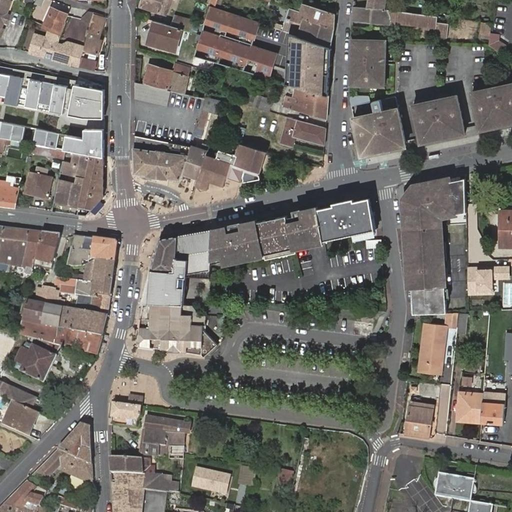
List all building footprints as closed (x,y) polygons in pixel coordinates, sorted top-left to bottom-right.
[(10,0),(0,0),(0,35),(3,28),(0,27),(10,0)] [(162,10),(165,0),(144,0),(142,8),(167,16),(169,13),(162,10)] [(172,0),(165,0),(162,10),(169,13),(172,0)] [(365,0),(364,7),(385,10),(386,0),(365,0)] [(290,33),(332,47),(336,14),(304,4),(299,12),(291,9),(285,31),(290,33)] [(47,14),(43,25),(60,32),(67,13),(51,6),(47,14)] [(278,54),(252,46),(261,23),(223,10),(212,6),(202,35),(194,58),(270,79),(278,54)] [(353,6),(351,22),(389,27),(389,22),(435,28),(436,22),(437,17),(385,10),(364,7),(353,6)] [(175,16),(183,19),(186,13),(177,10),(175,16)] [(90,30),(95,15),(89,13),(82,21),(90,30)] [(106,18),(95,15),(90,30),(84,51),(97,54),(99,55),(103,40),(100,39),(106,18)] [(183,30),(189,32),(192,22),(183,19),(175,16),(171,27),(183,30)] [(171,27),(155,22),(149,44),(177,52),(181,38),(183,30),(171,27)] [(435,28),(435,39),(446,40),(447,23),(436,22),(435,28)] [(480,36),(489,37),(491,26),(481,24),(480,36)] [(62,35),(50,29),(47,37),(47,40),(59,43),(62,35)] [(187,40),(189,32),(183,30),(181,38),(187,40)] [(332,47),(290,33),(287,83),(297,86),(329,95),(329,85),(332,47)] [(47,37),(36,34),(30,52),(70,65),(80,67),(82,57),(84,51),(85,47),(69,42),(63,45),(59,43),(47,40),(47,37)] [(489,45),(501,53),(506,44),(499,40),(500,35),(490,34),(489,45)] [(386,41),(352,41),(351,58),(351,86),(385,87),(385,64),(376,64),(376,61),(385,61),(386,41)] [(80,67),(93,70),(95,61),(82,57),(80,67)] [(150,65),(145,84),(177,93),(185,94),(191,74),(173,70),(150,65)] [(174,66),(173,70),(191,74),(192,70),(174,66)] [(0,101),(85,117),(86,111),(102,112),(105,104),(105,89),(75,84),(75,86),(0,72),(0,101)] [(511,83),(473,92),(480,125),(481,130),(511,123),(511,118),(511,83)] [(315,117),(327,119),(329,98),(295,89),(292,98),(286,96),(283,107),(315,117)] [(207,93),(206,97),(222,102),(223,102),(225,97),(207,93)] [(246,105),(270,113),(274,101),(250,93),(246,105)] [(458,95),(414,105),(421,138),(422,143),(466,134),(465,129),(458,95)] [(369,96),(351,96),(351,101),(352,106),(371,102),(369,96)] [(202,111),(209,113),(218,115),(222,102),(206,97),(205,99),(202,111)] [(376,113),(354,118),(361,151),(406,141),(396,97),(373,102),(376,113)] [(202,111),(193,141),(200,143),(209,113),(202,111)] [(326,128),(286,117),(279,143),(292,146),(294,137),(295,137),(325,144),(326,128)] [(4,139),(29,144),(32,129),(7,124),(4,139)] [(480,125),(465,129),(466,134),(481,130),(480,125)] [(91,155),(104,158),(105,128),(86,127),(86,137),(69,134),(66,151),(91,155)] [(39,130),(35,145),(53,149),(56,134),(39,130)] [(168,178),(179,180),(181,174),(191,147),(134,136),(136,173),(147,175),(147,177),(159,179),(168,180),(168,178)] [(421,138),(406,141),(407,146),(422,143),(421,138)] [(3,144),(28,149),(29,144),(4,139),(3,144)] [(361,151),(363,156),(407,146),(406,141),(361,151)] [(239,165),(261,171),(267,151),(249,146),(245,144),(243,151),(237,149),(235,154),(241,156),(239,165)] [(34,152),(65,157),(66,151),(60,150),(58,149),(53,149),(35,145),(34,152)] [(191,147),(181,174),(197,179),(205,155),(207,148),(201,146),(199,150),(195,148),(191,147)] [(239,174),(242,181),(259,177),(261,171),(239,165),(241,156),(235,154),(219,148),(216,158),(205,155),(197,179),(194,186),(206,189),(208,181),(223,185),(224,184),(226,177),(228,178),(229,175),(239,174)] [(60,180),(54,210),(78,213),(85,178),(86,177),(91,155),(66,151),(65,157),(60,180)] [(104,167),(104,158),(91,155),(86,177),(85,178),(78,213),(84,214),(95,202),(96,196),(99,194),(100,192),(100,191),(99,190),(101,166),(104,167)] [(29,171),(26,193),(49,197),(54,175),(47,174),(48,170),(37,167),(36,172),(29,171)] [(403,206),(405,230),(408,229),(414,300),(415,313),(447,312),(448,312),(441,224),(438,225),(437,215),(455,211),(456,214),(466,212),(466,207),(465,178),(447,182),(447,179),(416,185),(403,206)] [(0,206),(15,209),(22,180),(14,179),(13,187),(10,187),(10,182),(0,181),(0,206)] [(411,186),(403,200),(403,206),(416,185),(411,186)] [(371,198),(319,209),(323,235),(334,233),(335,239),(376,230),(371,198)] [(226,229),(213,232),(211,261),(224,258),(225,261),(226,264),(266,255),(268,261),(272,260),(297,254),(296,248),(324,242),(324,241),(323,235),(319,209),(306,213),(305,212),(303,211),(302,211),(301,212),(299,213),(298,214),(299,216),(293,217),(293,216),(292,216),(245,226),(243,226),(244,228),(237,230),(236,228),(235,229),(229,229),(226,229)] [(511,246),(511,210),(501,210),(500,247),(511,246)] [(441,217),(456,214),(455,211),(437,215),(438,225),(441,224),(441,217)] [(30,231),(5,228),(0,248),(0,271),(6,273),(8,267),(3,266),(5,257),(24,259),(30,231)] [(408,229),(405,230),(410,300),(414,300),(408,229)] [(205,267),(209,230),(162,239),(158,253),(150,279),(176,280),(178,256),(192,257),(192,265),(205,267)] [(213,232),(213,230),(209,230),(205,267),(210,267),(211,267),(211,264),(211,261),(213,232)] [(44,233),(30,231),(24,259),(29,260),(27,269),(26,273),(28,276),(31,277),(34,266),(36,260),(44,233)] [(61,235),(44,233),(36,260),(47,264),(46,270),(52,272),(60,244),(61,235)] [(324,241),(335,239),(334,233),(323,235),(324,241)] [(76,237),(69,236),(61,264),(67,266),(76,237)] [(117,242),(76,237),(67,266),(67,267),(73,269),(85,266),(86,265),(84,257),(91,258),(91,259),(97,260),(116,263),(119,244),(117,242)] [(210,267),(205,267),(192,265),(192,257),(178,256),(176,280),(174,294),(184,295),(186,276),(204,278),(210,278),(210,267)] [(22,268),(24,259),(5,257),(3,266),(8,267),(22,268)] [(47,264),(36,260),(34,266),(46,270),(47,264)] [(114,280),(116,263),(97,260),(89,263),(87,279),(82,278),(81,282),(101,285),(103,278),(114,280)] [(494,269),(468,269),(468,295),(494,295),(494,280),(510,280),(510,265),(494,266),(494,269)] [(111,298),(114,280),(103,278),(101,285),(81,282),(59,278),(58,286),(63,287),(62,294),(87,298),(99,300),(100,296),(111,298)] [(176,280),(150,279),(149,284),(170,284),(170,291),(172,291),(172,294),(170,295),(170,297),(170,300),(178,301),(178,304),(183,304),(183,298),(184,295),(174,294),(176,280)] [(170,284),(149,284),(145,296),(143,302),(178,304),(178,301),(170,300),(170,297),(170,295),(172,294),(172,291),(170,291),(170,284)] [(38,288),(34,302),(53,305),(55,294),(59,295),(59,291),(56,291),(56,290),(42,287),(41,288),(38,288)] [(53,305),(60,307),(61,299),(58,298),(59,295),(55,294),(53,305)] [(108,316),(111,298),(100,296),(99,300),(87,298),(84,312),(108,316)] [(20,316),(25,318),(30,301),(25,300),(20,316)] [(60,346),(97,356),(103,334),(108,316),(84,312),(60,307),(53,305),(34,302),(30,301),(25,318),(20,336),(30,339),(60,346)] [(178,304),(143,302),(139,336),(141,336),(143,337),(144,338),(145,340),(145,342),(146,344),(145,345),(173,350),(173,349),(179,349),(179,351),(202,352),(206,354),(216,341),(200,330),(196,330),(196,326),(202,326),(202,315),(196,315),(189,304),(183,304),(178,304)] [(459,313),(459,312),(448,312),(447,312),(445,327),(458,327),(459,313)] [(468,314),(459,313),(458,327),(457,333),(465,335),(468,314)] [(444,344),(445,327),(424,325),(419,371),(436,373),(439,344),(444,344)] [(0,394),(14,401),(32,409),(35,403),(36,399),(0,383),(0,370),(1,369),(3,370),(16,341),(0,334),(0,394)] [(139,336),(137,344),(145,345),(146,344),(145,342),(145,340),(144,338),(143,337),(141,336),(139,336)] [(56,356),(60,346),(30,339),(24,354),(22,353),(18,364),(19,364),(16,370),(22,372),(21,373),(45,384),(57,357),(56,356)] [(441,374),(444,344),(439,344),(436,373),(441,374)] [(471,385),(472,377),(461,376),(460,385),(471,385)] [(482,421),(484,393),(461,391),(458,420),(482,422),(482,421)] [(506,395),(484,393),(482,421),(488,421),(488,423),(494,423),(494,422),(504,422),(506,395)] [(132,395),(130,404),(143,406),(145,406),(146,397),(132,395)] [(3,425),(30,436),(40,412),(32,409),(14,401),(3,425)] [(142,416),(143,406),(130,404),(115,402),(115,405),(113,417),(113,424),(137,427),(138,421),(142,416)] [(401,434),(423,437),(427,409),(406,405),(401,434)] [(184,448),(185,448),(186,437),(175,435),(177,422),(147,419),(143,456),(160,458),(161,445),(184,448)] [(188,423),(177,422),(175,435),(186,437),(188,423)] [(94,479),(92,427),(83,424),(82,425),(34,475),(46,481),(57,470),(69,474),(71,470),(94,479)] [(161,445),(160,458),(182,460),(184,448),(161,445)] [(151,460),(111,457),(113,472),(118,473),(147,474),(156,475),(156,466),(151,465),(151,460)] [(237,484),(253,487),(255,468),(240,465),(237,484)] [(231,475),(195,467),(190,488),(227,496),(231,475)] [(275,484),(289,487),(293,472),(279,468),(275,484)] [(69,474),(94,484),(94,479),(71,470),(69,474)] [(117,483),(113,483),(114,497),(116,498),(116,503),(114,502),(114,511),(143,511),(146,491),(147,474),(118,473),(117,483)] [(173,476),(156,475),(147,474),(146,491),(179,493),(180,483),(173,482),(173,476)] [(435,497),(471,502),(475,480),(439,474),(435,497)] [(21,511),(22,509),(28,503),(30,501),(38,504),(41,505),(48,492),(28,481),(0,508),(0,511),(21,511)] [(59,493),(71,497),(73,492),(61,487),(61,489),(59,493)] [(57,511),(60,504),(63,498),(59,497),(53,511),(48,511),(39,509),(37,511),(57,511)] [(79,504),(79,503),(63,498),(60,504),(77,511),(79,504)] [(492,511),(493,506),(471,502),(468,511),(492,511)] [(37,511),(39,509),(41,505),(38,504),(37,506),(28,503),(22,509),(21,511),(37,511)]
